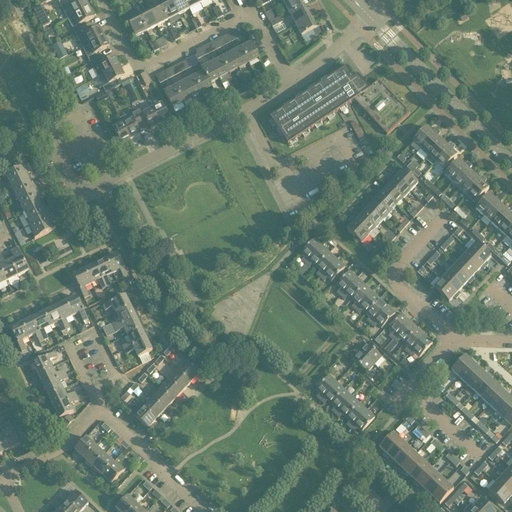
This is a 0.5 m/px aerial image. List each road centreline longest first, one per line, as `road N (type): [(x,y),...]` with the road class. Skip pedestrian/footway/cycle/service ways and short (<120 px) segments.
road 1 (residential): [(289,87),(252,11),(137,69),(101,0)]
road 2 (tertiary): [(372,19),(511,165)]
road 3 (residential): [(450,342),(392,278),(441,220)]
road 4 (residential): [(118,178),(248,111)]
road 5 (residential): [(341,136),(276,171),(248,111)]
road 6 (residential): [(96,405),(42,458),(0,479)]
